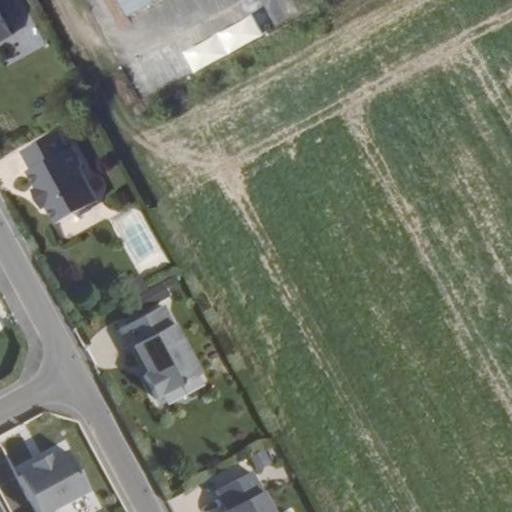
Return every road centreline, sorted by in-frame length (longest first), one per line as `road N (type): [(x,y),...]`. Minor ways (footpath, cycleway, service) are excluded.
road 1 (track): [(55,0),(116,109),(145,144),(234,167)]
road 2 (residential): [(68,364),(149,511)]
road 3 (residential): [(0,238),(68,364)]
